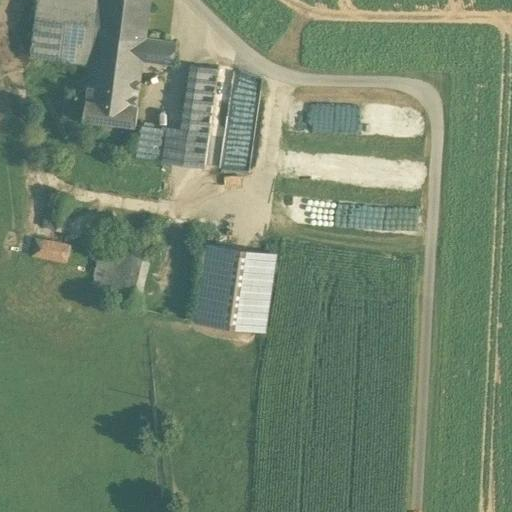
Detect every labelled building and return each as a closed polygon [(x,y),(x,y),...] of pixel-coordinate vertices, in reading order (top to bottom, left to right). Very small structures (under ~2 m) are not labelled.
[(94,71),(102,0),(40,0),(33,57),(87,64),(87,70),(94,71)] [(102,0),(94,71),(92,83),(141,88),(144,59),(146,36),(150,0),(102,0)] [(146,36),(144,59),(172,62),(174,39),(146,36)] [(183,131),(209,134),(217,67),(191,64),(183,131)] [(91,98),(89,118),(138,123),(141,88),(92,83),(91,98)] [(65,116),(89,118),(91,98),(67,95),(65,116)] [(142,125),(138,155),(164,159),(168,129),(168,128),(142,125)] [(209,134),(183,131),(168,129),(164,159),(205,164),(209,134)] [(47,225),(61,228),(66,229),(72,199),(53,196),(47,225)] [(36,235),(32,255),(66,261),(72,230),(66,229),(61,228),(58,240),(36,235)] [(148,247),(101,237),(91,290),(138,300),(148,247)] [(275,253),(209,244),(198,320),(264,330),(275,253)]
